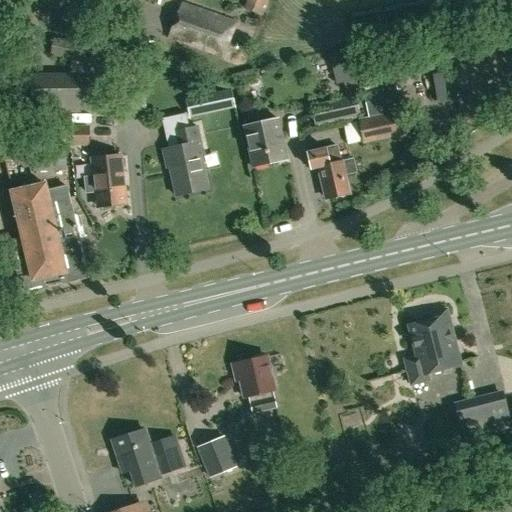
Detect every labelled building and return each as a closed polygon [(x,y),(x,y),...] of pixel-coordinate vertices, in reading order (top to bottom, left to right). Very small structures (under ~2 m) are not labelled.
[(260,14),(264,0),(247,0),(244,8),(260,14)] [(181,3),(169,38),(225,57),(237,22),(181,3)] [(54,38),(50,55),(83,61),(87,45),(54,38)] [(348,47),(329,51),(336,83),(343,81),(347,97),(309,105),(314,122),(359,113),(354,96),(360,94),(348,47)] [(439,49),(389,60),(393,81),(444,69),(439,49)] [(485,59),(484,51),(457,52),(457,61),(485,59)] [(365,92),(382,89),(380,79),(388,77),(384,60),(357,66),(363,93),(365,92)] [(445,70),(436,71),(442,105),(450,103),(445,70)] [(80,83),(48,84),(49,113),(81,112),(81,110),(81,104),(101,103),(121,102),(120,80),(80,81),(80,83)] [(363,143),(400,135),(395,113),(394,113),(393,112),(401,110),(396,87),(382,89),(365,92),(369,118),(358,120),(363,143)] [(185,99),(189,117),(234,107),(230,89),(185,99)] [(186,114),(162,119),(166,135),(169,149),(163,150),(167,168),(170,167),(176,197),(209,189),(201,156),(204,155),(197,127),(189,129),(186,114)] [(244,127),(253,168),(287,160),(278,119),(244,127)] [(90,146),(89,126),(48,128),(48,148),(90,146)] [(66,147),(48,148),(48,146),(33,147),(34,171),(67,170),(66,147)] [(308,153),(311,170),(320,168),(327,199),(348,194),(344,175),(356,173),(353,160),(341,163),(341,162),(340,162),(336,146),(308,153)] [(99,208),(101,207),(104,209),(111,209),(113,206),(126,204),(123,173),(122,173),(120,157),(95,160),(97,177),(85,178),(87,193),(97,192),(99,208)] [(38,190),(12,196),(22,238),(14,241),(21,269),(24,283),(27,292),(89,277),(69,199),(66,187),(39,194),(38,190)] [(410,325),(418,357),(406,360),(412,385),(430,380),(428,374),(462,366),(447,310),(429,314),(431,320),(410,325)] [(240,380),(244,398),(250,396),(254,412),(275,407),(271,391),(275,390),(267,357),(232,365),(236,381),(240,380)] [(511,423),(505,396),(456,408),(464,439),(511,427),(511,423)] [(144,430),(113,440),(122,466),(130,464),(137,486),(160,478),(159,475),(184,467),(174,437),(149,445),(144,430)] [(224,437),(198,447),(211,480),(236,470),(224,437)] [(147,511),(144,501),(110,511),(147,511)]
